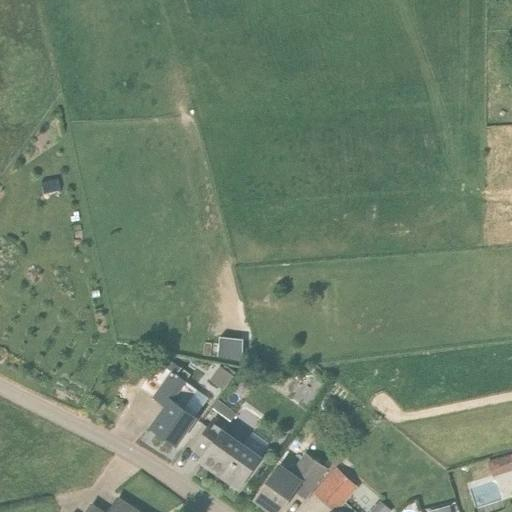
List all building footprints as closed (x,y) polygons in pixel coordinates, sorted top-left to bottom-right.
[(41,182),(43,194),(60,191),(57,179),(41,182)] [(219,353),(242,356),(245,335),(222,332),(219,353)] [(158,362),(140,388),(166,406),(152,427),(176,445),(196,417),(183,409),(197,390),(185,382),(190,375),(180,368),(176,375),(158,362)] [(219,365),(209,379),(223,389),(233,375),(219,365)] [(219,400),(213,408),(232,421),(237,413),(219,400)] [(209,449),(200,462),(238,488),(260,457),(223,431),(227,427),(214,418),(193,448),(194,449),(199,442),(209,449)] [(254,500),(268,510),(271,511),(279,511),(295,491),(306,498),(326,469),(303,454),(290,473),(279,465),(254,500)] [(334,511),(333,511),(354,511),(344,503),(357,488),(336,470),(315,493),(334,511)] [(136,511),(117,499),(108,511),(100,511),(91,506),(86,511),(136,511)] [(381,500),(370,511),(391,511),(393,511),(381,500)]
